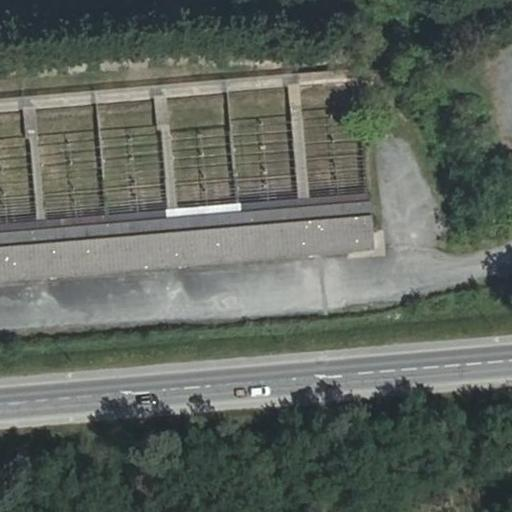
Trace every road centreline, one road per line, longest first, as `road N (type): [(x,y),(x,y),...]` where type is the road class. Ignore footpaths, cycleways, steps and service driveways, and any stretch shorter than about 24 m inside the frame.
road 1 (unknown): [(0,315),(511,262)]
road 2 (secondary): [(511,358),(0,401)]
